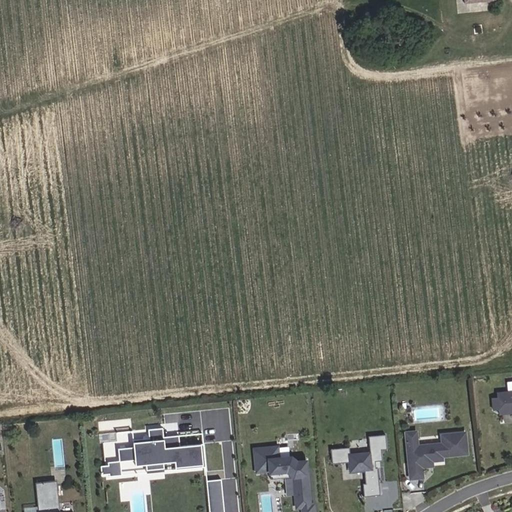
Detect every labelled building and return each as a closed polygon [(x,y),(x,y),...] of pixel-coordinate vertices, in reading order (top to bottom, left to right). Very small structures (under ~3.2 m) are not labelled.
[(511,391),(497,393),(497,398),(492,398),(493,410),(499,409),(509,408),(509,405),(511,404),(511,391)] [(511,404),(509,405),(509,408),(499,409),(499,414),(511,413),(511,404)] [(416,432),(415,420),(404,421),(406,433),(416,432)] [(162,427),(103,432),(106,464),(100,465),(101,474),(121,472),(120,466),(145,463),(146,470),(163,468),(162,460),(173,459),(174,466),(202,464),(200,443),(179,445),(178,435),(163,436),(162,427)] [(467,456),(465,430),(439,433),(439,435),(417,438),(416,432),(406,433),(410,479),(423,477),(422,467),(445,465),(444,458),(467,456)] [(366,495),(378,494),(376,459),(381,458),(381,448),(388,447),(387,434),(369,435),(369,450),(348,451),(349,472),(364,471),(366,495)] [(332,463),(349,461),(347,446),(331,448),(332,463)] [(277,447),(253,450),(256,473),(269,471),(269,474),(286,472),(293,478),(294,489),(296,489),(296,494),(295,496),(296,508),(301,508),(301,511),(312,511),(312,506),(310,506),(305,461),(296,462),(290,458),(278,459),(277,447)] [(55,511),(53,484),(48,485),(48,482),(46,483),(39,483),(36,484),(38,511),(55,511)] [(224,511),(223,499),(208,501),(209,511),(224,511)]
